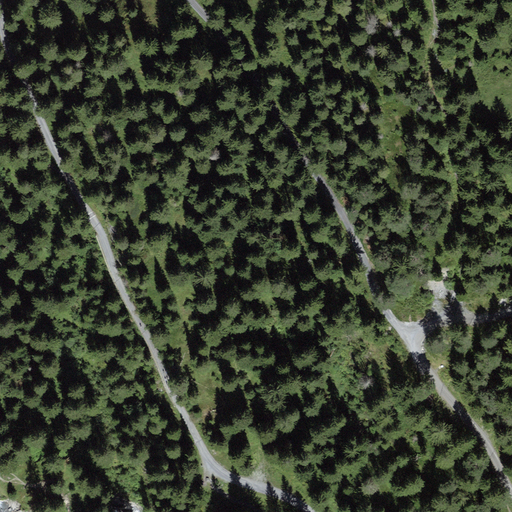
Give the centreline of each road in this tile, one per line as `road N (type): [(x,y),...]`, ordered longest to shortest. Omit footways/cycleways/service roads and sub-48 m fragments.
road 1 (track): [(410,347),(308,158),(192,0)]
road 2 (track): [(208,469),(125,303),(97,227),(69,184)]
road 3 (track): [(511,494),(410,347)]
road 4 (track): [(0,23),(69,184)]
